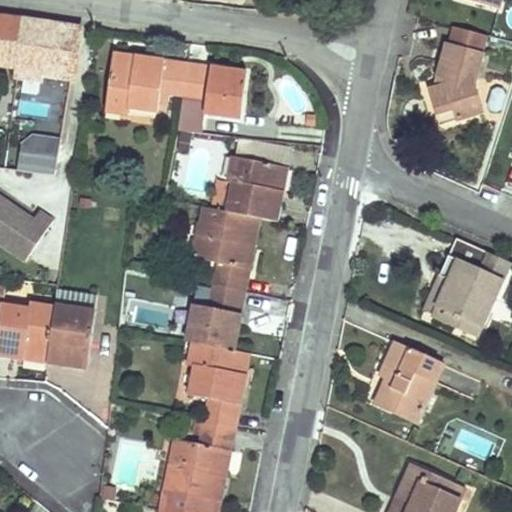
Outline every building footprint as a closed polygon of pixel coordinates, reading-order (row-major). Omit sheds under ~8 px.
[(460,0),(498,11),(501,0),(460,0)] [(0,64),(19,67),(26,21),(26,20),(0,16),(0,64)] [(52,57),(56,24),(26,20),(26,21),(19,67),(19,71),(18,72),(73,79),(75,61),(74,61),(52,57)] [(75,61),(80,28),(56,24),(52,57),(74,61),(75,61)] [(483,114),(475,87),(483,57),(447,47),(439,78),(444,79),(445,80),(443,87),(436,89),(430,90),(439,126),(483,114)] [(136,63),(137,56),(115,53),(114,60),(115,61),(135,63),(136,63)] [(162,93),(167,62),(168,60),(137,56),(136,63),(135,63),(115,61),(114,60),(106,112),(131,115),(132,107),(160,111),(162,93)] [(173,92),(177,62),(177,61),(168,60),(167,62),(162,93),(173,94),(173,92)] [(185,96),(190,63),(177,61),(177,62),(173,92),(173,94),(185,96)] [(241,119),(248,71),(190,63),(185,96),(208,99),(207,113),(241,119)] [(443,87),(445,80),(444,79),(439,78),(437,87),(436,89),(443,87)] [(18,173),(58,175),(60,138),(20,135),(18,173)] [(278,222),(283,193),(277,191),(281,170),(281,167),(233,157),(227,183),(233,184),(227,213),(261,219),(278,222)] [(284,190),(288,168),(281,167),(281,170),(277,191),(283,193),(284,190)] [(233,184),(227,183),(216,180),(211,210),(227,213),(233,184)] [(0,243),(27,262),(54,222),(40,213),(35,221),(14,206),(11,210),(5,206),(8,203),(0,196),(0,243)] [(205,237),(205,234),(210,210),(204,209),(198,236),(205,237)] [(255,250),(261,219),(227,213),(211,210),(210,210),(205,234),(205,237),(198,236),(194,258),(219,263),(220,263),(246,267),(249,251),(249,249),(255,250)] [(479,339),(511,264),(458,239),(440,277),(451,281),(450,284),(436,313),(435,315),(434,318),(479,339)] [(250,278),(255,250),(249,249),(249,251),(246,267),(220,263),(219,263),(217,272),(250,278)] [(247,292),(250,278),(217,272),(215,286),(247,292)] [(450,284),(451,281),(440,277),(440,278),(425,309),(425,310),(435,315),(436,313),(450,284)] [(213,298),(215,286),(198,282),(196,295),(213,298)] [(235,351),(247,292),(215,286),(213,298),(211,309),(195,307),(189,342),(193,343),(235,351)] [(97,311),(99,296),(60,291),(59,291),(57,305),(57,307),(97,311)] [(50,355),(57,307),(33,304),(32,309),(3,306),(0,325),(0,357),(25,361),(26,354),(26,353),(50,355)] [(89,369),(97,311),(57,307),(50,355),(49,364),(89,369)] [(419,426),(446,366),(395,342),(380,376),(387,379),(396,383),(393,390),(400,393),(391,414),(419,426)] [(242,403),(248,375),(243,373),(247,353),(235,351),(193,343),(189,365),(195,367),(191,394),(210,397),(211,397),(242,403)] [(49,364),(50,355),(26,353),(26,354),(25,361),(49,364)] [(248,375),(252,354),(247,353),(243,373),(248,375)] [(391,414),(400,393),(393,390),(396,383),(387,379),(387,380),(375,405),(391,414)] [(242,403),(211,397),(210,397),(208,406),(208,407),(240,413),(242,403)] [(238,428),(240,413),(208,407),(205,421),(238,428)] [(203,432),(205,421),(198,420),(196,432),(202,435),(203,432)] [(235,441),(238,428),(205,421),(203,432),(202,435),(204,435),(234,441),(235,441)] [(229,470),(235,441),(234,441),(204,435),(202,435),(200,444),(226,449),(222,469),(223,469),(229,470)] [(223,501),(229,470),(223,469),(222,469),(226,449),(200,444),(176,439),(171,462),(177,463),(178,463),(168,510),(168,511),(171,511),(216,511),(219,500),(223,501)] [(168,510),(178,463),(177,463),(171,462),(161,510),(162,510),(168,511),(168,510)] [(457,511),(463,501),(462,501),(441,491),(439,490),(445,480),(412,465),(396,497),(411,505),(411,506),(407,511),(457,511)] [(468,491),(445,480),(439,490),(441,491),(462,501),(463,501),(468,491)] [(407,511),(411,506),(411,505),(396,497),(388,511),(407,511)]
